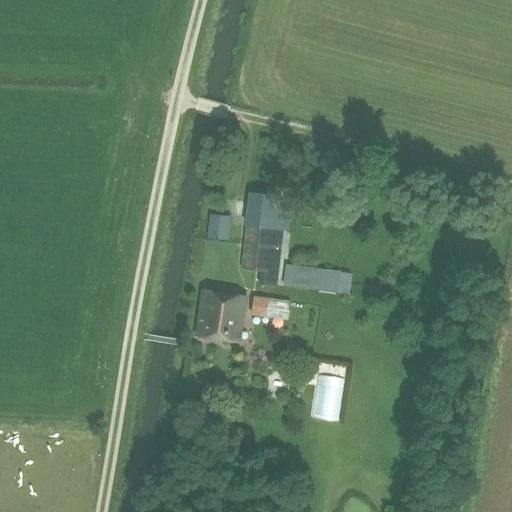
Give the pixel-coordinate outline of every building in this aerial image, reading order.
[(245,225),(282,230),(288,230),(292,196),(250,191),(245,225)] [(211,213),(207,236),(229,241),(232,217),(211,213)] [(282,230),(245,225),(241,267),(277,271),(282,230)] [(306,279),(309,261),(281,257),(279,276),(306,279)] [(196,335),(239,341),(247,295),(203,289),(196,335)] [(248,291),(246,310),(285,313),(287,295),(248,291)] [(257,412),(262,397),(249,393),(244,407),(257,412)]
